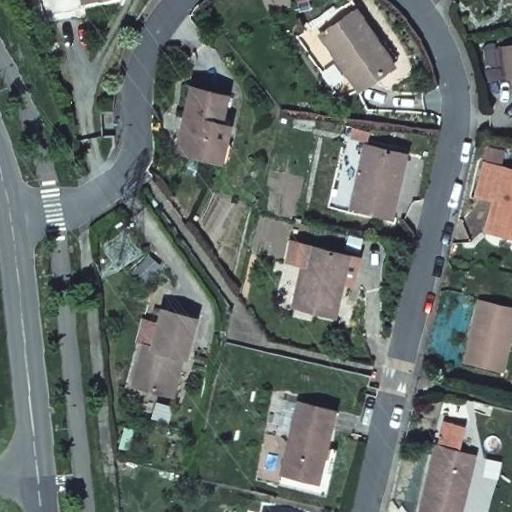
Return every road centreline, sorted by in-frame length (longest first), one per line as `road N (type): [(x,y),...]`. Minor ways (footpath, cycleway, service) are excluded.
road 1 (residential): [(365,511),(453,139),(458,83),(441,35),(413,0)]
road 2 (residential): [(177,0),(137,63),(135,155),(116,183),(11,218)]
road 3 (tertiary): [(38,461),(11,218)]
